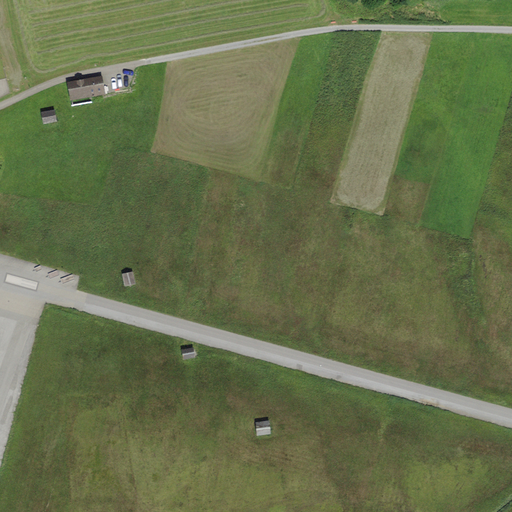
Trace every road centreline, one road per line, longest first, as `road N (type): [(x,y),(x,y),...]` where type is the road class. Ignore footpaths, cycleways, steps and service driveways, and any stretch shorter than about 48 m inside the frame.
road 1 (unclassified): [(0,274),(511,417)]
road 2 (track): [(0,107),(75,75),(318,30),(511,30)]
